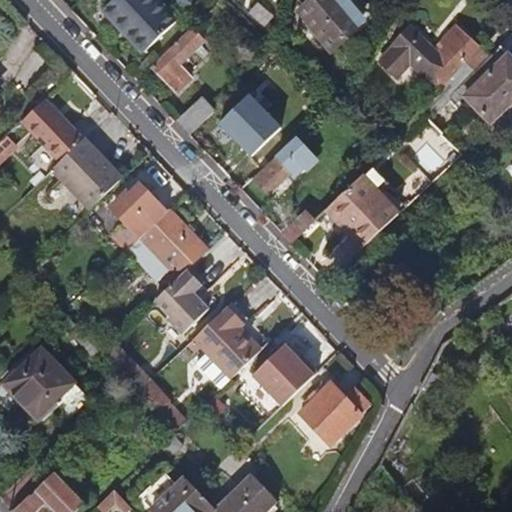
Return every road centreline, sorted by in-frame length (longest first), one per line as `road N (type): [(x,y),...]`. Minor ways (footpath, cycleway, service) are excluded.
road 1 (residential): [(32,0),(403,388)]
road 2 (unclassified): [(403,388),(433,336),(511,274)]
road 3 (unclassified): [(337,511),(403,388)]
